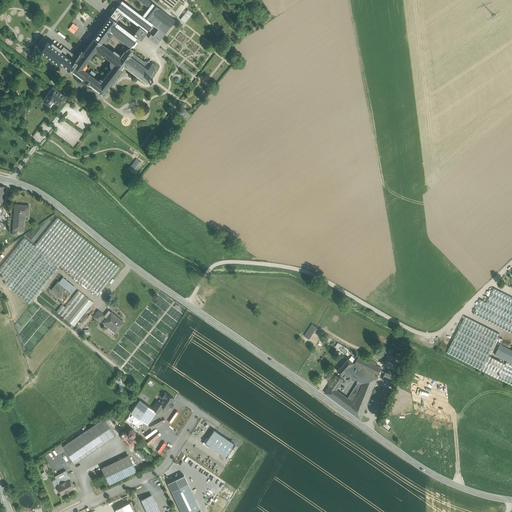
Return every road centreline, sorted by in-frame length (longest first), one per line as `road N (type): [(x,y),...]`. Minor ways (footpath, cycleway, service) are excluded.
road 1 (residential): [(187,304),(218,263),(294,268),(432,336),(511,263)]
road 2 (secondary): [(511,500),(418,466),(187,304)]
road 3 (secondary): [(187,304),(51,200),(9,181)]
road 4 (residential): [(181,399),(198,412),(166,466),(73,511)]
